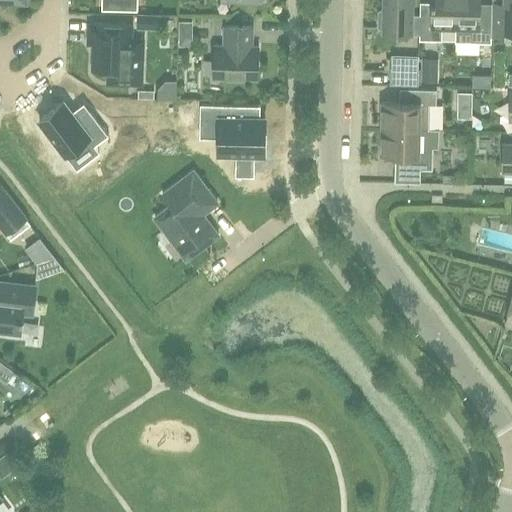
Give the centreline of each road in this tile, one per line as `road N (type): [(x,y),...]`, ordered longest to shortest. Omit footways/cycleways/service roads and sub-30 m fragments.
road 1 (residential): [(511,437),(337,191)]
road 2 (residential): [(337,191),(336,0)]
road 3 (residential): [(55,0),(54,69),(12,98),(0,82)]
road 4 (residential): [(226,272),(337,191)]
